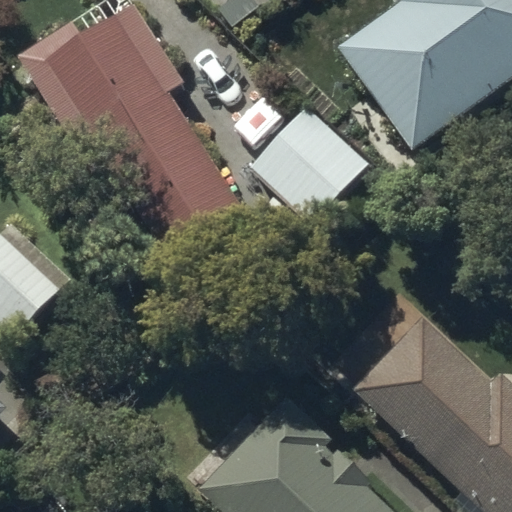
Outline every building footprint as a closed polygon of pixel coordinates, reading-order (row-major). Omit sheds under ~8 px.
[(511,0),(405,0),(417,16),(357,59),(421,148),(511,83),(511,0)] [(187,91),(138,18),(89,51),(77,33),(26,67),(166,277),(252,221),(172,101),(187,91)] [(376,178),(313,119),(256,178),(319,237),(376,178)] [(0,339),(18,356),(73,292),(15,242),(1,257),(0,256),(0,339)] [(324,344),(392,280),(360,246),(292,310),(324,344)] [(495,400),(424,335),(363,402),(483,511),(511,511),(511,397),(506,392),(495,400)] [(329,449),(290,413),(207,502),(218,511),(376,511),(320,459),(329,449)]
